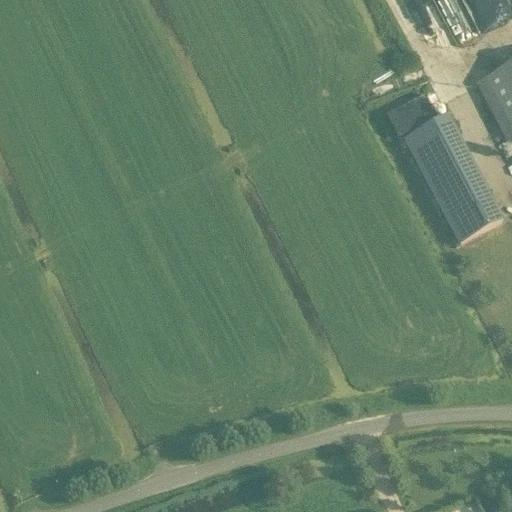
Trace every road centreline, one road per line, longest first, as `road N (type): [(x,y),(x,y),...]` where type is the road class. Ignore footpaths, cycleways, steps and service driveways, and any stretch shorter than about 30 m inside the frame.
road 1 (track): [(422,0),(455,62),(357,98),(200,183),(0,273)]
road 2 (unclassified): [(90,511),(168,482),(360,431),(511,416)]
